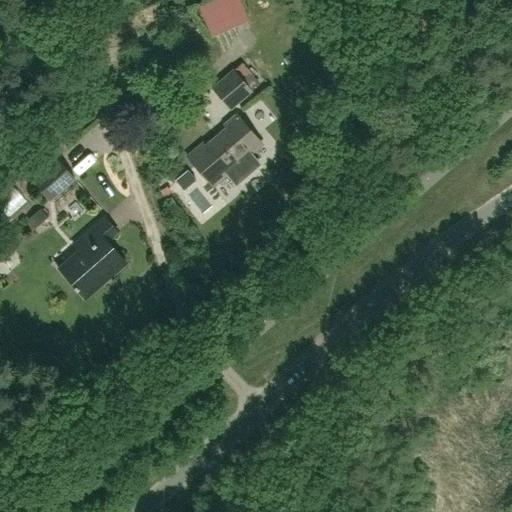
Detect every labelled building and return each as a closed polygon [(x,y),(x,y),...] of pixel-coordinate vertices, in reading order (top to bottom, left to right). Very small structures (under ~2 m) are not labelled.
[(212,36),(226,51),(234,44),(220,29),(212,36)] [(253,92),(234,68),(210,88),(230,110),(253,92)] [(227,128),(207,145),(205,146),(203,143),(187,157),(213,187),(229,173),(226,171),(248,152),(250,155),(262,144),(237,114),(225,125),(227,128)] [(57,159),(34,181),(51,200),(75,179),(57,159)] [(61,271),(84,297),(109,275),(110,277),(126,263),(107,241),(118,232),(105,217),(73,245),(81,253),(61,271)]
